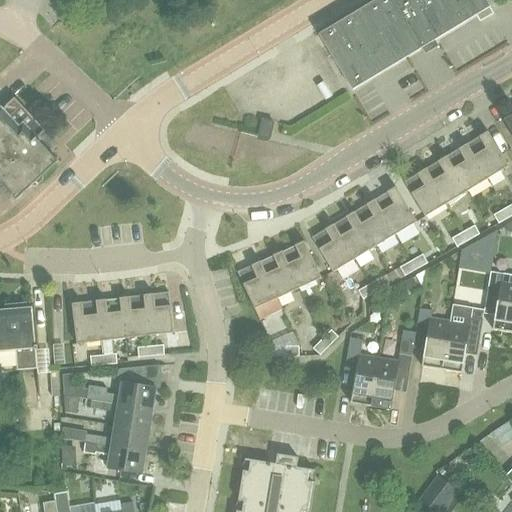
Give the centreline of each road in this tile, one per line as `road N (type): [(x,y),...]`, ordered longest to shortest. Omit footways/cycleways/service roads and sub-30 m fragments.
road 1 (tertiary): [(209,196),(254,200),(291,189),(511,60)]
road 2 (residential): [(212,411),(402,436),(437,427),(511,382)]
road 3 (tertiary): [(122,133),(184,84),(324,0)]
road 4 (residential): [(195,253),(31,264)]
road 5 (tertiary): [(0,239),(122,133)]
road 6 (residential): [(212,411),(215,332),(195,253)]
